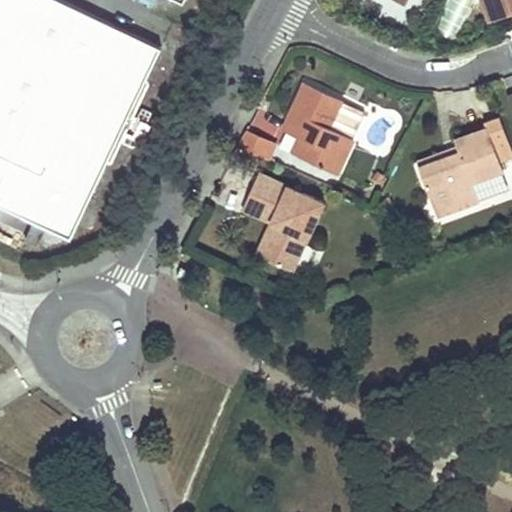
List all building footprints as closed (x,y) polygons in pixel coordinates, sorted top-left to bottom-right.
[(160,47),(59,0),(0,0),(0,204),(70,238),(160,47)] [(511,0),(479,0),(487,22),(511,13),(511,0)] [(301,131),(294,145),(338,170),(357,134),(334,122),(348,96),(311,77),(291,115),(306,124),(301,131)] [(287,122),(301,131),(306,124),(291,115),(287,122)] [(502,171),(499,161),(511,157),(498,119),(485,123),(487,128),(457,139),(460,150),(463,157),(422,173),(434,208),(476,193),(472,182),(502,171)] [(274,135),(248,122),(240,137),(266,151),(274,135)] [(270,153),(278,137),(274,135),(266,151),(270,153)] [(463,157),(460,150),(419,165),(422,173),(463,157)] [(275,219),(260,250),(291,265),(325,200),(262,166),(248,193),(274,206),(269,216),(275,219)] [(385,175),(376,171),(371,181),(380,185),(385,175)] [(269,216),(274,206),(248,193),(243,204),(269,216)] [(437,215),(479,199),(476,193),(434,208),(437,215)] [(275,219),(269,216),(253,246),(260,250),(275,219)]
